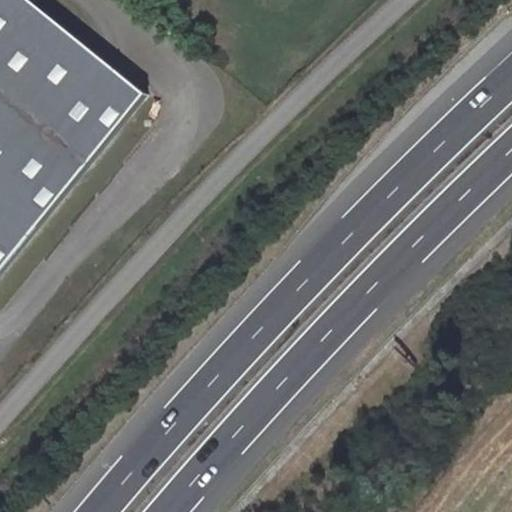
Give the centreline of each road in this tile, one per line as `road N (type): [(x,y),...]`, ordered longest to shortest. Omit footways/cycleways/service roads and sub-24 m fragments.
road 1 (unclassified): [(0,438),(157,254),(400,0)]
road 2 (motorway): [(511,81),(366,221),(105,511)]
road 3 (motorway): [(171,511),(410,249),(511,151)]
